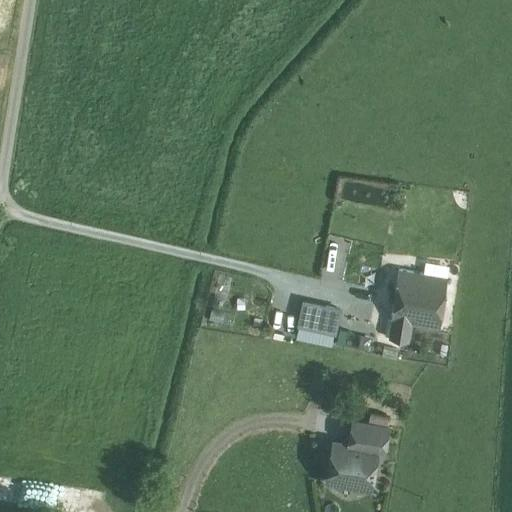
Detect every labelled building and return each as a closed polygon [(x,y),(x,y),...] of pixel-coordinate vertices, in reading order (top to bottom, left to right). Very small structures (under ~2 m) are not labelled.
[(427,259),(424,273),(447,277),(449,263),(427,259)] [(398,269),(391,319),(392,319),(411,323),(439,328),(447,277),(424,273),(398,269)] [(331,341),(339,307),(301,298),(293,333),(331,341)] [(411,323),(392,319),(389,337),(408,341),(411,323)] [(388,427),(352,421),(348,445),(377,450),(384,452),(388,427)] [(348,445),(333,442),(326,480),(370,488),(377,450),(348,445)] [(0,478),(0,501),(65,505),(66,481),(0,478)]
